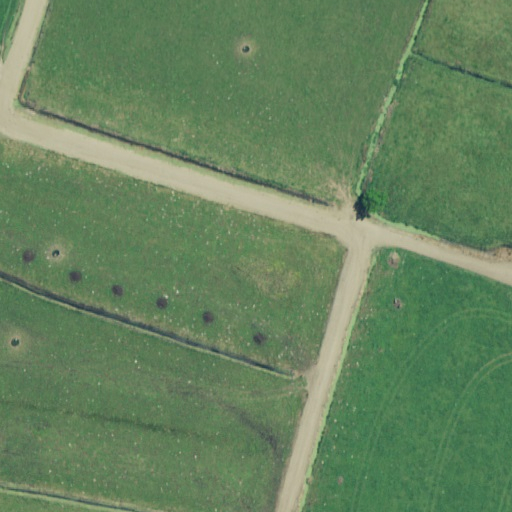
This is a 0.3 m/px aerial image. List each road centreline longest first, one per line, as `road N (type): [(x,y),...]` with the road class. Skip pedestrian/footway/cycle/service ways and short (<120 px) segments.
road 1 (track): [(54,0),(35,65),(86,91),(362,182),(391,219),(511,257)]
road 2 (track): [(306,511),(391,219)]
